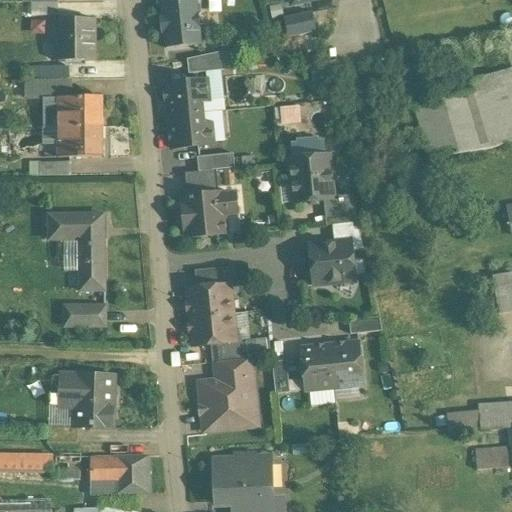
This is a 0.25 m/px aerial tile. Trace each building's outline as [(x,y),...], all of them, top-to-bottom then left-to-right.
[(189,0),(184,1),(161,3),(162,17),(160,17),(162,35),(164,34),(166,49),(201,45),(197,1),(196,0),(189,0)] [(58,2),(32,3),(32,17),(58,16),(58,2)] [(316,32),(311,13),(284,19),(289,38),(316,32)] [(94,60),(94,19),(56,20),(56,61),(94,60)] [(222,52),(187,60),(189,74),(224,71),(222,52)] [(69,66),(40,66),(40,80),(70,80),(69,66)] [(511,68),(470,81),(474,92),(415,110),(417,118),(422,135),(429,159),(458,155),(491,149),(511,142),(511,68)] [(40,80),(29,80),(29,100),(44,99),(57,99),(57,98),(70,98),(70,80),(40,80)] [(207,81),(165,86),(168,117),(202,114),(200,102),(209,101),(207,81)] [(70,98),(57,98),(57,99),(44,99),(44,128),(60,128),(97,128),(97,117),(102,116),(102,97),(70,98)] [(202,114),(168,117),(170,134),(168,134),(169,142),(171,142),(172,149),(213,145),(211,125),(203,126),(202,114)] [(417,118),(407,121),(412,138),(422,135),(417,118)] [(97,139),(97,128),(60,128),(60,157),(58,157),(58,158),(102,158),(102,139),(97,139)] [(161,152),(162,170),(180,170),(179,151),(161,152)] [(233,154),(197,158),(199,172),(216,170),(235,168),(233,154)] [(329,156),(289,160),(294,203),(324,200),(333,199),(333,198),(329,156)] [(70,176),(70,163),(40,163),(40,176),(70,176)] [(199,172),(185,173),(187,197),(218,194),(216,170),(199,172)] [(187,197),(183,198),(183,205),(182,205),(182,206),(185,230),(184,230),(184,231),(186,231),(187,238),(227,234),(225,215),(237,214),(235,195),(223,196),(223,194),(218,194),(187,197)] [(352,196),(333,198),(333,199),(324,200),(326,226),(332,226),(358,223),(352,196)] [(103,216),(49,216),(49,240),(84,240),(84,270),(80,270),(80,291),(104,291),(104,238),(100,238),(100,217),(103,217),(103,216)] [(358,223),(332,226),(334,244),(350,242),(351,252),(364,250),(358,223)] [(334,244),(310,246),(314,286),(354,282),(351,252),(350,242),(334,244)] [(222,268),(195,271),(197,289),(224,287),(222,268)] [(511,273),(492,277),(498,315),(511,312),(511,273)] [(197,289),(188,290),(191,318),(232,314),(229,286),(224,287),(197,289)] [(80,307),(65,307),(65,327),(80,327),(80,307)] [(105,307),(80,307),(80,327),(105,327),(105,307)] [(232,314),(191,318),(193,346),(210,345),(235,342),(235,341),(232,314)] [(379,318),(349,321),(350,335),(382,332),(379,318)] [(235,342),(210,345),(212,363),(215,363),(244,360),(242,340),(235,341),(235,342)] [(345,345),(344,344),(336,345),(336,346),(330,347),(334,388),(362,385),(358,344),(345,345)] [(324,347),(324,346),(315,347),(315,348),(302,350),(306,391),(334,388),(330,347),(324,347)] [(244,360),(215,363),(217,382),(253,378),(251,359),(244,360)] [(289,393),(286,361),(272,363),(275,395),(289,393)] [(115,377),(61,375),(60,397),(76,397),(75,425),(75,427),(78,427),(113,428),(115,377)] [(217,382),(199,384),(204,432),(257,427),(253,378),(217,382)] [(511,404),(479,407),(480,414),(481,429),(481,431),(511,429),(511,404)] [(480,414),(448,416),(449,431),(481,429),(480,414)] [(75,425),(48,425),(48,443),(77,444),(78,427),(75,427),(75,425)] [(511,460),(511,448),(475,451),(477,471),(511,468),(511,460)] [(249,456),(240,456),(237,459),(237,461),(216,462),(218,505),(247,503),(264,502),(270,501),(268,459),(252,460),(252,458),(249,456)] [(87,488),(87,458),(0,457),(0,477),(57,478),(57,488),(87,488)] [(148,458),(116,458),(117,494),(149,494),(148,458)] [(270,501),(264,502),(247,503),(247,511),(283,511),(283,501),(270,501)]
